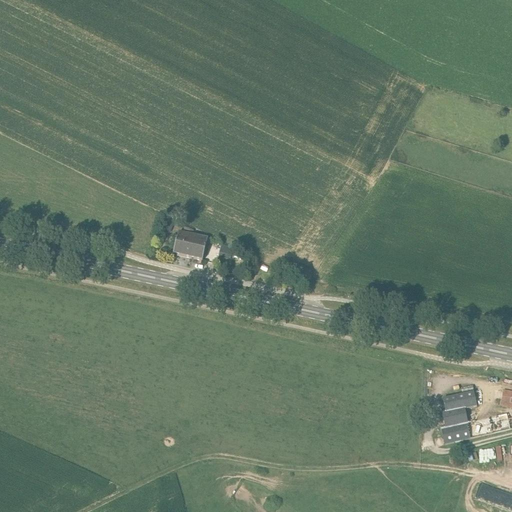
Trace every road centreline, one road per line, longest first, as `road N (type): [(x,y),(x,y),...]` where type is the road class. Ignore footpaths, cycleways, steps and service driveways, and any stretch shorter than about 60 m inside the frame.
road 1 (primary): [(511,355),(0,244)]
road 2 (track): [(387,463),(309,470),(205,457),(80,511)]
road 3 (track): [(511,488),(456,470),(387,463)]
